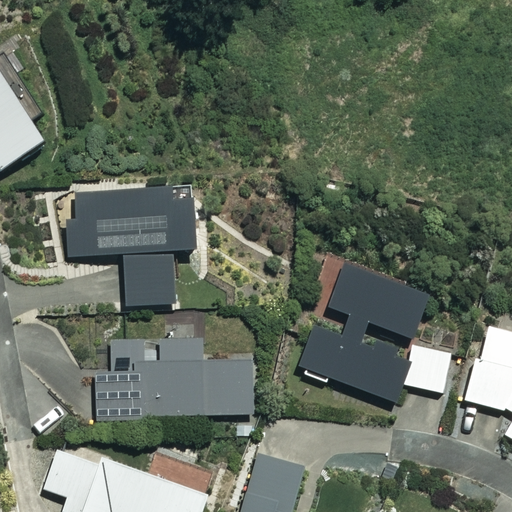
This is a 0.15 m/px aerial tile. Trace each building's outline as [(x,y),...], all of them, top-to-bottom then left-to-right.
[(0,179),(44,152),(0,83),(0,179)] [(192,248),(189,188),(75,194),(76,212),(68,213),(70,256),(122,253),(125,306),(172,304),(169,250),(192,248)] [(428,297),(344,267),(329,308),(349,315),(342,335),(316,326),(301,369),(399,403),(406,383),(439,395),(452,357),(412,343),(428,297)] [(511,332),(486,327),(479,357),(473,356),(463,398),(511,414),(511,418),(503,435),(511,439),(511,332)] [(201,360),(199,338),(112,343),(114,373),(94,374),(97,421),(253,413),(250,357),(201,360)] [(95,461),(57,449),(44,489),(68,497),(63,511),(198,511),(205,494),(96,457),(95,461)] [(290,511),(302,467),(257,455),(241,511),(290,511)]
